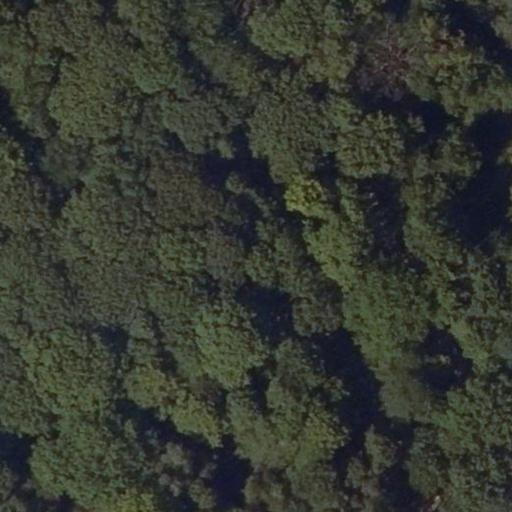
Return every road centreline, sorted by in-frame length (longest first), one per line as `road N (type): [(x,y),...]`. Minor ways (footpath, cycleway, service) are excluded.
road 1 (track): [(190,0),(465,511)]
road 2 (track): [(511,152),(335,263),(0,411)]
road 3 (track): [(299,0),(423,204)]
road 4 (track): [(511,417),(442,285),(423,204)]
